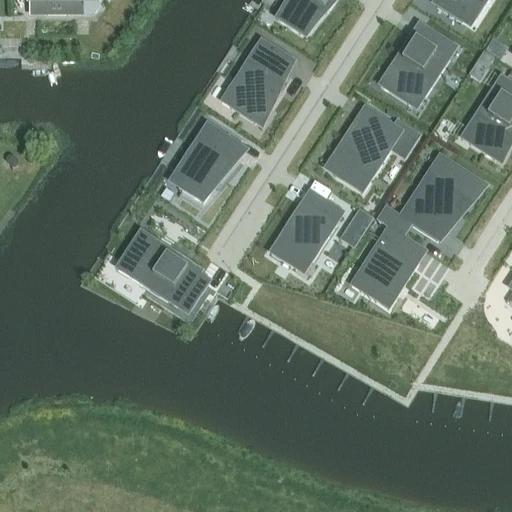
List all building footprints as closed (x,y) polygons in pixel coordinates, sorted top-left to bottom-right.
[(98,6),(102,0),(29,0),(29,6),(45,6),(45,17),(68,17),(68,6),(98,6)] [(289,0),(276,21),(301,37),(319,9),(328,14),(337,0),(289,0)] [(441,0),(436,9),(462,25),(469,14),(477,19),(490,0),(441,0)] [(412,38),(379,88),(409,107),(418,93),(426,99),(449,62),(441,57),(448,46),(423,29),(416,40),(412,38)] [(493,43),(486,54),(499,63),(506,52),(493,43)] [(239,96),(229,110),(255,127),(288,77),(284,74),(291,63),(262,44),(231,91),(239,96)] [(484,55),(478,64),(488,70),(494,62),(484,55)] [(478,132),(469,147),(495,163),(511,136),(511,87),(505,83),(498,94),(494,91),(470,127),(478,132)] [(352,149),(334,178),(362,197),(395,146),(387,141),(394,130),(384,123),(377,134),(358,122),(344,144),(352,149)] [(187,176),(178,190),(203,207),(234,159),(231,157),(238,148),(211,130),(204,141),(200,139),(179,171),(187,176)] [(434,175),(410,212),(418,217),(411,228),(412,228),(437,244),(444,233),(448,236),(480,185),(451,166),(442,180),(434,175)] [(303,206),(270,256),(296,272),(305,259),(313,264),(336,227),(332,225),(339,214),(314,197),(307,208),(303,206)] [(386,212),(378,224),(391,232),(397,236),(405,224),(398,219),(386,212)] [(359,214),(350,228),(364,237),(373,223),(359,214)] [(369,279),(359,294),(389,313),(419,267),(415,264),(423,253),(404,241),(397,236),(391,232),(384,244),(381,242),(361,274),(369,279)] [(141,234),(122,264),(135,273),(130,281),(167,304),(169,300),(181,308),(198,282),(186,274),(191,267),(141,234)]
